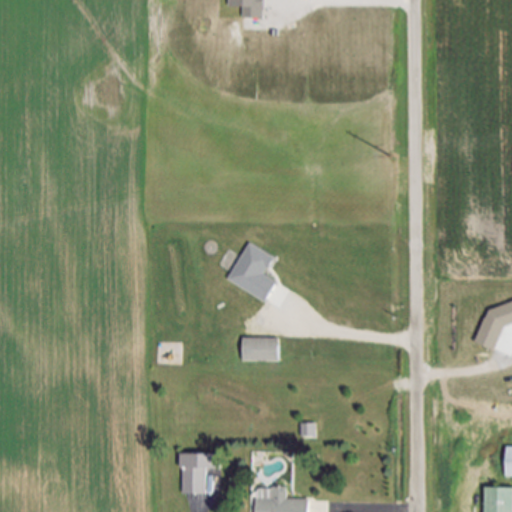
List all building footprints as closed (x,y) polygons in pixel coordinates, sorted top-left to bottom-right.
[(227,0),(227,8),(243,9),(243,18),(265,18),(265,0),(227,0)] [(229,279),(251,242),(277,258),(267,274),(279,282),(267,302),(229,279)] [(511,323),(508,322),(497,352),(476,345),(495,294),(511,300),(511,323)] [(278,338),(278,362),(242,362),(242,338),(278,338)] [(316,422),(301,423),(301,436),(316,436),(316,422)] [(221,455),(221,470),(207,470),(207,495),(181,495),(181,455),(221,455)] [(308,511),(256,511),(256,499),(272,499),(272,487),(287,488),(287,500),(309,500),(308,511)] [(511,488),(511,511),(485,511),(485,488),(511,488)]
